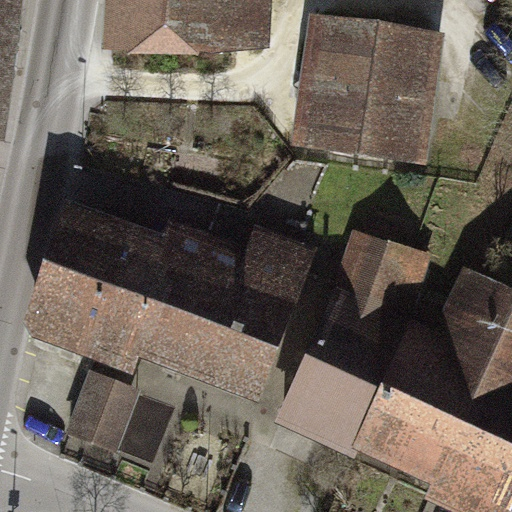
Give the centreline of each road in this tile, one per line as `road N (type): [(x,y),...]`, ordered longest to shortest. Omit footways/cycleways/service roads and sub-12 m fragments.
road 1 (track): [(288,0),(264,71),(212,88),(56,77)]
road 2 (tertiary): [(70,0),(36,173)]
road 3 (tertiary): [(36,173),(0,324)]
